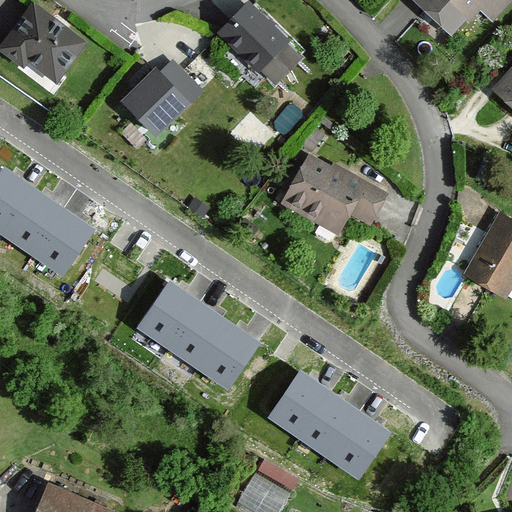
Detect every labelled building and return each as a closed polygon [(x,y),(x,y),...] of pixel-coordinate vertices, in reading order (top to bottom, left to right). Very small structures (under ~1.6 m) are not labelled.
[(419,0),(428,9),(436,0),(419,0)] [(486,0),(436,0),(428,9),(451,31),(466,16),(469,19),(477,10),(486,0)] [(506,6),(500,0),(486,0),(477,10),(491,22),(506,6)] [(248,10),(221,35),(256,69),(258,68),(280,45),(282,44),(248,10)] [(31,62),(54,78),(56,78),(80,45),(35,11),(33,11),(4,50),(23,63),(27,58),(31,62)] [(280,45),(258,68),(273,83),(295,60),(280,45)] [(511,78),(498,94),(511,105),(511,78)] [(343,179),(308,160),(284,200),(319,219),(312,231),(315,238),(324,243),(331,242),(350,209),(369,220),(382,196),(345,177),(343,179)] [(483,160),(475,183),(489,188),(497,165),(483,160)] [(484,255),(470,278),(501,297),(511,277),(511,227),(499,220),(480,252),(484,255)] [(104,511),(52,488),(41,511),(104,511)]
